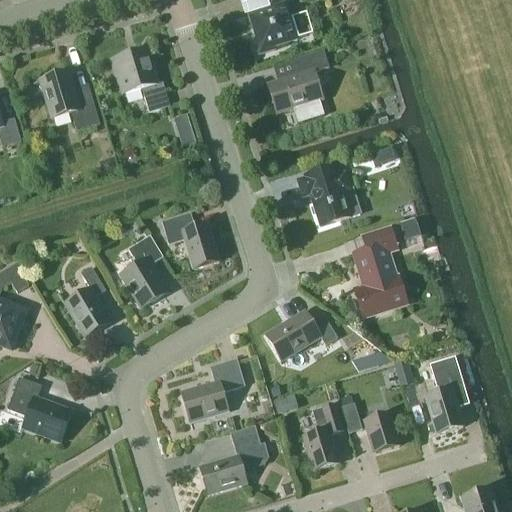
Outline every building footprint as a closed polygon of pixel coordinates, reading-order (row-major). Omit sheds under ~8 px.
[(291,1),(290,0),(267,0),(271,9),(248,16),(255,39),(253,40),(258,57),(274,52),(273,49),(297,42),(285,3),(291,1)] [(158,86),(148,51),(110,62),(115,80),(117,79),(122,97),(142,91),(149,116),(170,110),(165,95),(163,85),(158,86)] [(267,87),(276,116),(278,116),(281,128),(297,124),(293,111),(323,102),(314,74),(329,70),(323,53),(293,62),(297,77),(267,87)] [(72,82),(69,74),(40,82),(51,121),(65,117),(71,115),(76,133),(99,126),(92,104),(79,108),(72,82)] [(184,149),(196,146),(187,117),(176,120),(184,149)] [(0,125),(0,123),(0,143),(2,149),(21,144),(14,121),(0,125)] [(104,178),(117,173),(112,160),(100,164),(104,178)] [(337,177),(335,169),(304,179),(305,181),(297,183),(302,200),(310,197),(320,228),(350,219),(343,195),(350,193),(345,174),(337,177)] [(194,230),(190,216),(161,225),(168,248),(184,243),(193,272),(218,264),(207,226),(194,230)] [(417,233),(414,222),(399,226),(403,237),(417,233)] [(397,251),(390,232),(362,240),(365,252),(354,256),(364,290),(356,293),(364,319),(407,306),(398,279),(395,281),(387,255),(397,251)] [(163,260),(150,238),(128,252),(137,267),(120,277),(141,311),(167,295),(150,267),(163,260)] [(28,288),(16,267),(0,276),(0,347),(11,352),(26,313),(0,302),(0,295),(2,289),(10,285),(17,295),(28,288)] [(106,294),(91,270),(80,276),(89,291),(64,306),(85,340),(110,325),(95,300),(106,294)] [(311,324),(304,314),(265,338),(281,364),(320,340),(325,348),(337,341),(323,317),(311,324)] [(463,387),(455,359),(429,367),(437,395),(425,398),(437,437),(463,429),(451,391),(463,387)] [(395,365),(402,389),(413,386),(407,361),(395,365)] [(244,389),(237,364),(210,372),(215,387),(181,397),(189,425),(204,421),(203,419),(227,412),(222,395),(244,389)] [(41,389),(19,380),(7,413),(25,419),(22,430),(61,445),(72,415),(36,402),(41,389)] [(281,401),(273,404),(277,416),(285,414),(281,401)] [(361,432),(354,406),(341,409),(349,436),(361,432)] [(342,434),(334,407),(312,414),(318,434),(303,439),(313,474),(338,466),(330,437),(342,434)] [(398,448),(389,416),(364,423),(373,455),(398,448)] [(199,470),(207,498),(247,486),(243,474),(252,471),(249,460),(262,456),(260,447),(254,429),(230,436),(236,459),(199,470)] [(208,456),(222,453),(219,441),(206,444),(208,456)] [(495,511),(489,491),(462,499),(465,511),(495,511)]
